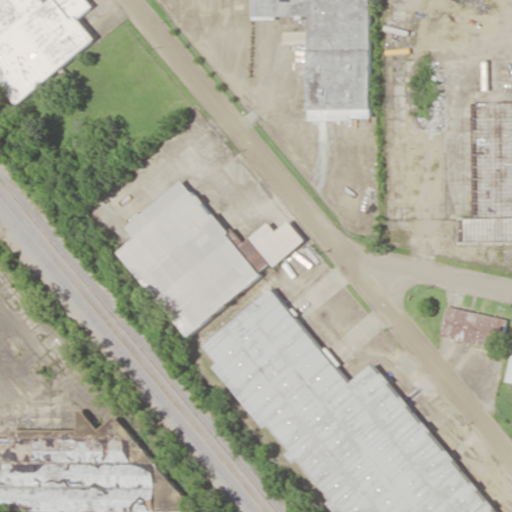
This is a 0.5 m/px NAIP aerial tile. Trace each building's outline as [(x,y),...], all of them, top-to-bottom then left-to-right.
[(99,39),(81,17),(95,6),(90,0),(50,0),(47,2),(45,0),(0,0),(0,42),(0,43),(0,81),(18,103),(99,39)] [(371,0),(252,0),(253,16),(309,16),(310,119),(373,118),(371,0)] [(191,334),(264,275),(261,271),(272,262),(275,266),(307,239),(290,220),(277,230),(270,221),(241,244),(186,177),(128,225),(137,237),(121,250),(191,334)] [(500,511),(379,360),(353,381),(327,348),(325,350),(275,288),(205,343),(220,362),(216,365),(267,429),(272,424),(292,450),(289,453),(296,462),(301,458),(333,499),(330,501),(338,511),(342,507),(345,511),(500,511)] [(442,336),(501,349),(508,318),(449,305),(442,336)] [(0,509),(157,511),(157,467),(133,467),(133,444),(138,440),(119,414),(100,428),(86,409),(79,409),(79,429),(12,429),(12,437),(0,436),(0,509)] [(158,511),(190,511),(190,498),(175,498),(175,485),(186,489),(186,480),(159,469),(160,463),(150,462),(158,470),(158,511)]
